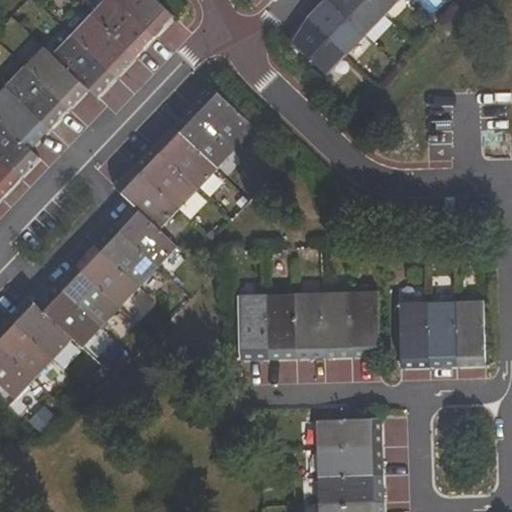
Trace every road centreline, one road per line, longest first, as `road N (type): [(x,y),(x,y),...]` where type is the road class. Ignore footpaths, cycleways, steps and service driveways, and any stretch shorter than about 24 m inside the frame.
road 1 (residential): [(234,45),(183,63),(0,266)]
road 2 (residential): [(510,168),(392,171),(326,135),(234,45)]
road 3 (residential): [(510,168),(511,321)]
road 4 (residential): [(409,393),(274,380)]
